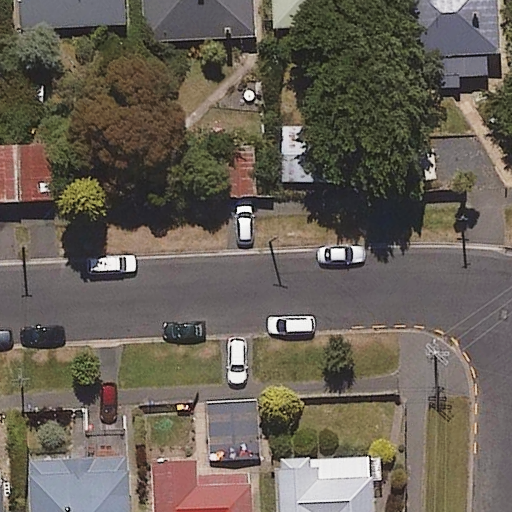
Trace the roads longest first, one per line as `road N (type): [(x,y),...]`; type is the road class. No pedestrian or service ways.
road 1 (residential): [(0,289),(398,275),(511,292)]
road 2 (residential): [(511,319),(508,511)]
